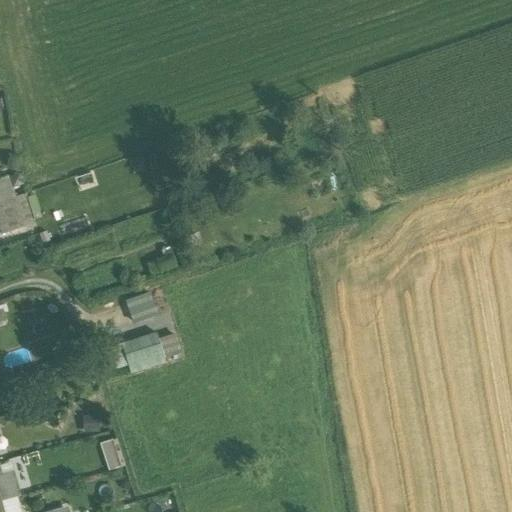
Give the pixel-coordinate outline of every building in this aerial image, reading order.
[(7,178),(0,180),(0,194),(11,190),(7,178)] [(11,190),(0,194),(0,209),(16,203),(14,198),(11,190)] [(14,198),(16,203),(0,209),(0,235),(33,224),(25,198),(25,194),(14,198)] [(132,320),(157,311),(151,293),(125,302),(132,320)] [(176,334),(158,339),(164,360),(182,355),(176,334)] [(122,345),(130,374),(165,364),(164,360),(158,339),(157,335),(122,345)] [(99,417),(83,417),(83,433),(99,433),(99,417)] [(100,442),(109,469),(126,464),(117,437),(100,442)]
